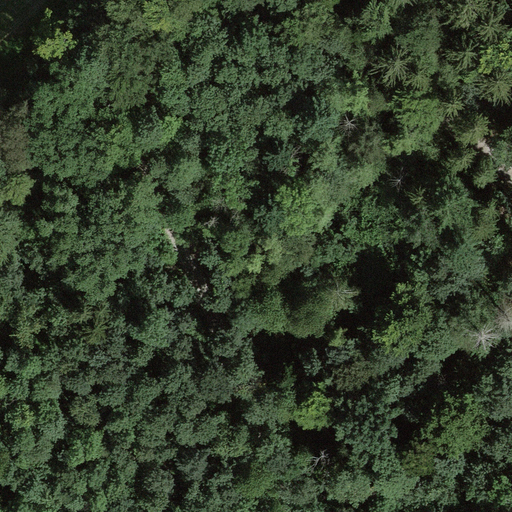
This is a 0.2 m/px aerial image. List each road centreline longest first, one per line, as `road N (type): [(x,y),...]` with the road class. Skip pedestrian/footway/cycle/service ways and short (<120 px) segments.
road 1 (track): [(296,511),(139,152),(135,101),(156,60),(212,25),(269,18),(385,67)]
road 2 (track): [(385,67),(511,171)]
